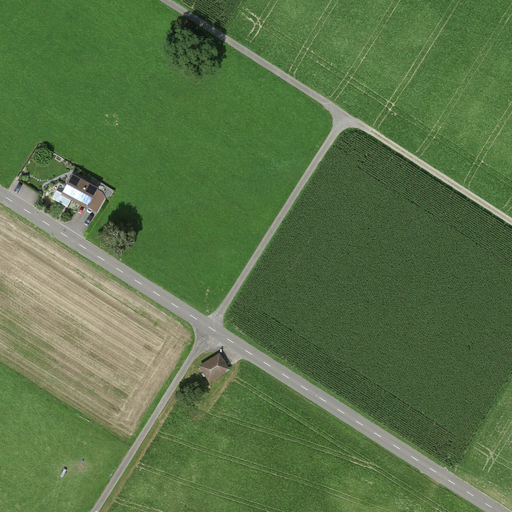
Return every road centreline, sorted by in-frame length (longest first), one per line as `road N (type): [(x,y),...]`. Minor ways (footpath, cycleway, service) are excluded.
road 1 (tertiary): [(0,193),(499,511)]
road 2 (track): [(345,117),(97,511)]
road 3 (track): [(511,222),(164,0)]
